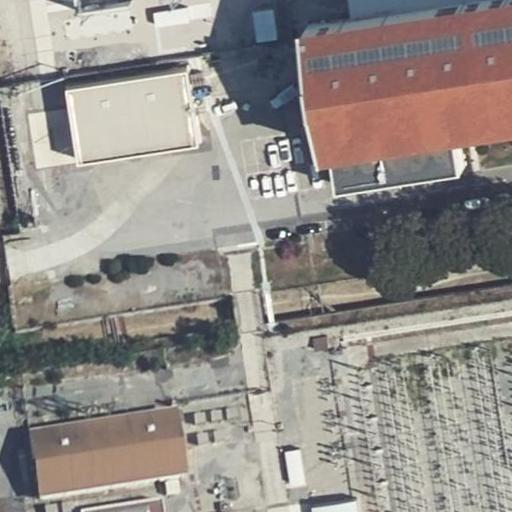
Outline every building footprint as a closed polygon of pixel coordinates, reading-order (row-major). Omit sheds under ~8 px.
[(511,0),(421,0),(311,17),(327,149),(337,147),(344,189),(466,168),(459,127),(473,125),(511,119),(511,0)] [(272,9),(251,12),(256,42),(277,39),(272,9)] [(200,143),(188,65),(64,84),(76,162),(200,143)] [(200,269),(140,274),(143,305),(202,299),(200,269)] [(184,475),(173,410),(28,433),(39,499),(184,475)] [(299,449),(283,451),(288,484),(304,481),(299,449)] [(78,511),(161,511),(159,499),(78,511)]
